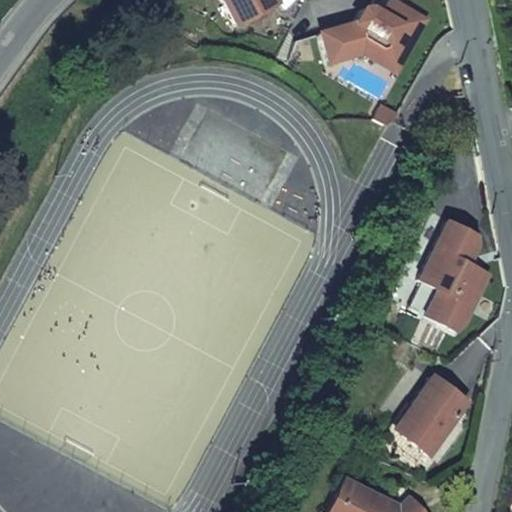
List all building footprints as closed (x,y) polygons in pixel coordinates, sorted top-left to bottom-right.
[(216,0),(235,32),(275,9),(269,0),(216,0)] [(404,58),(422,25),(389,6),(384,7),(378,19),(366,13),(360,14),(351,29),(318,39),(327,68),(360,59),(373,66),(384,47),(404,58)] [(384,47),(373,66),(393,77),(404,58),(384,47)] [(442,225),(415,280),(420,282),(407,308),(454,331),(462,324),(486,275),(466,265),(475,247),(472,240),(442,225)] [(426,457),(465,403),(429,378),(390,432),(426,457)] [(393,511),(391,511),(382,501),(338,481),(329,501),(335,503),(331,511),(418,511),(406,499),(393,511)]
